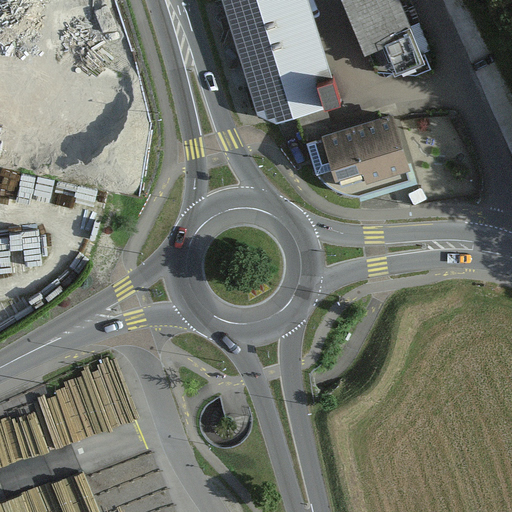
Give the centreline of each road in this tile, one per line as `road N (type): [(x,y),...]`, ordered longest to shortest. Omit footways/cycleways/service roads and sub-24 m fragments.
road 1 (unclassified): [(500,250),(503,201),(493,151),(432,0)]
road 2 (unclassified): [(110,311),(144,363),(179,465),(212,511)]
road 3 (primary): [(171,0),(229,198)]
road 4 (primary): [(310,511),(294,314)]
road 5 (primary): [(231,331),(307,511)]
road 6 (tertiary): [(459,244),(303,226)]
road 7 (tertiary): [(311,287),(459,244)]
road 8 (residential): [(0,369),(110,311)]
